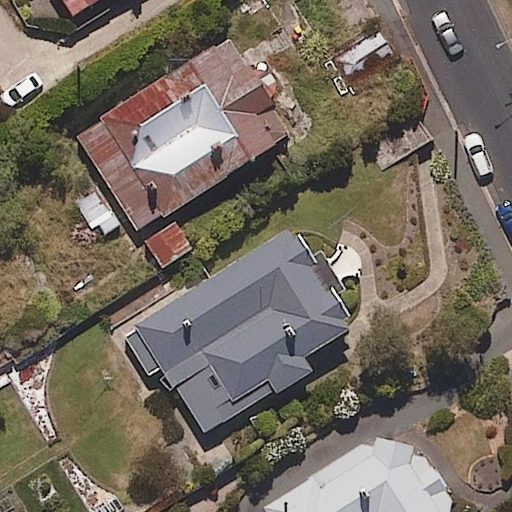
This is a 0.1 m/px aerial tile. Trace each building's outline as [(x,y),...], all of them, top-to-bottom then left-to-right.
[(93,0),(59,0),(70,15),(93,0)] [(398,54),(380,28),(333,59),(351,86),(398,54)] [(288,130),(227,38),(76,137),(136,229),(288,130)] [(120,223),(94,185),(72,199),(98,237),(120,223)] [(173,222),(144,240),(160,266),(189,248),(173,222)] [(349,323),(287,225),(134,322),(205,433),(308,368),(299,354),(349,323)] [(370,435),(262,504),(267,511),(450,511),(452,498),(423,449),(370,435)] [(124,511),(115,496),(87,511),(124,511)]
